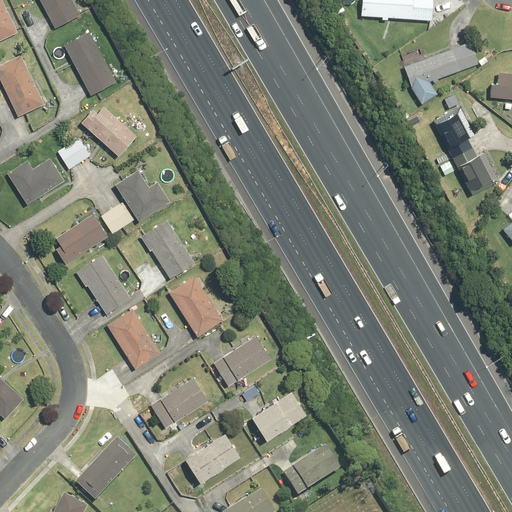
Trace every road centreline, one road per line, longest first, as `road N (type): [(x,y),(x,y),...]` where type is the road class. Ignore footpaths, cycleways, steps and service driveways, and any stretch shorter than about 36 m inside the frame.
road 1 (motorway): [(476,511),(176,0)]
road 2 (motorway): [(228,0),(511,482)]
road 3 (residential): [(0,487),(69,413),(72,394),(66,350),(0,254)]
